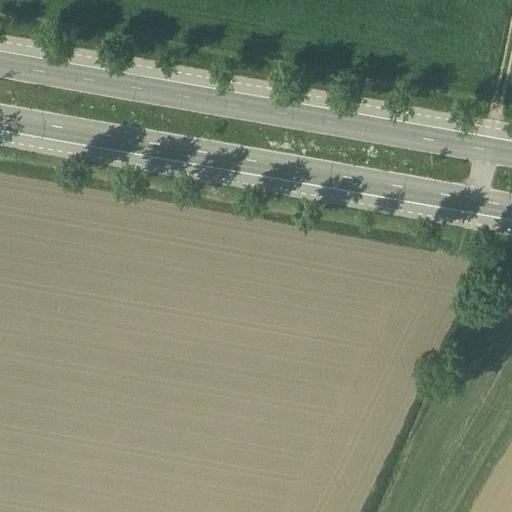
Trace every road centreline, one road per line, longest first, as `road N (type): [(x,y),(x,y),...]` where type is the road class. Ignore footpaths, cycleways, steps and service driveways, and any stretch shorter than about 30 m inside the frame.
road 1 (primary): [(485,150),(0,65)]
road 2 (primary): [(0,117),(474,200)]
road 3 (track): [(511,28),(485,150)]
